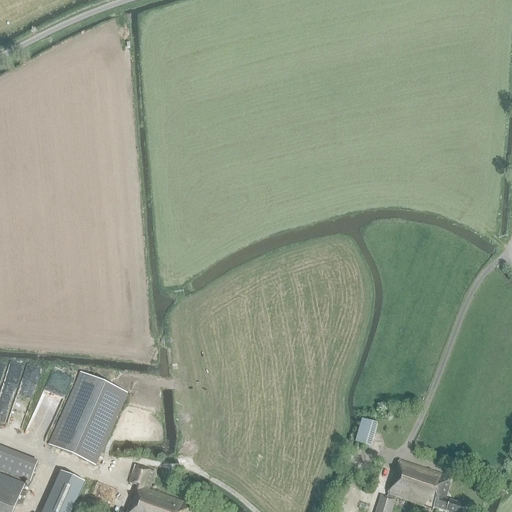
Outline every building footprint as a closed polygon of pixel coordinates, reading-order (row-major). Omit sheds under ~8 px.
[(9,361),(7,374),(21,376),(23,364),(9,361)] [(81,374),(49,446),(94,466),(126,394),(81,374)] [(362,420),(355,443),(371,448),(378,425),(362,420)] [(38,464),(0,448),(0,471),(30,483),(38,464)] [(452,479),(448,477),(399,461),(388,496),(387,499),(381,497),(375,511),(391,511),(395,501),(396,498),(433,510),(434,508),(446,511),(464,511),(466,506),(446,500),(452,479)] [(191,511),(193,507),(148,491),(155,473),(135,466),(129,484),(138,487),(128,511),(191,511)] [(70,511),(82,481),(55,471),(40,511),(70,511)] [(22,491),(23,488),(0,478),(0,511),(13,511),(16,506),(22,505),(27,493),(22,491)]
